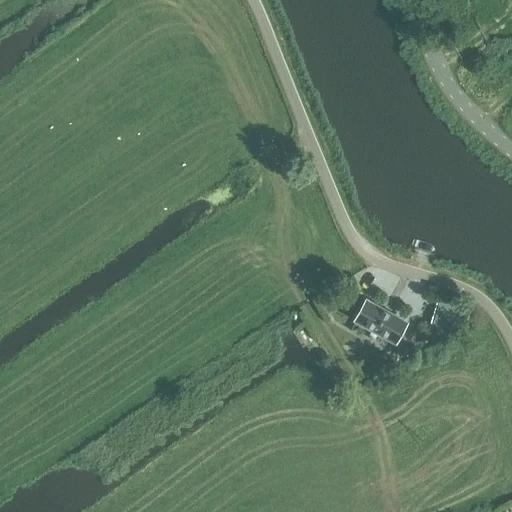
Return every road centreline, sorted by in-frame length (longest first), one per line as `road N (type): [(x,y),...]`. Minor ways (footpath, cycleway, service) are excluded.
road 1 (unclassified): [(511,341),(482,300),(368,253),(353,238),(251,0)]
road 2 (unclassified): [(511,149),(461,101),(411,0)]
